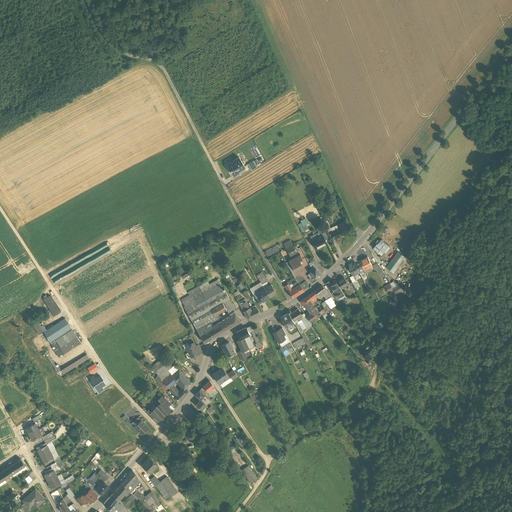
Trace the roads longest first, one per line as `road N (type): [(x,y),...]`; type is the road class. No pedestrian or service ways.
road 1 (secondary): [(511,56),(363,236),(291,302)]
road 2 (track): [(363,236),(257,0)]
road 3 (track): [(211,163),(160,66),(117,52),(89,0)]
road 4 (residential): [(291,302),(211,163)]
road 5 (secondary): [(291,302),(218,338),(182,406)]
road 6 (track): [(266,459),(334,422),(374,378)]
